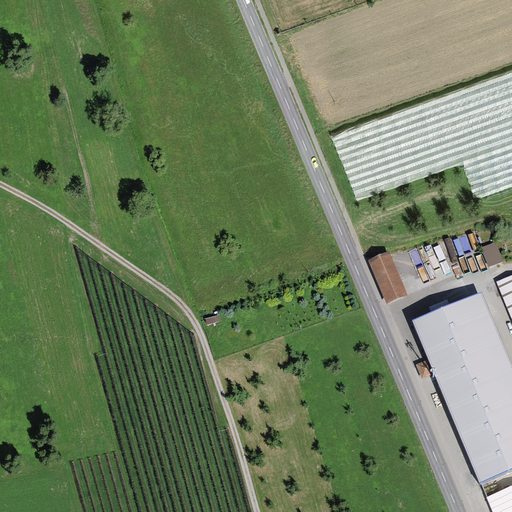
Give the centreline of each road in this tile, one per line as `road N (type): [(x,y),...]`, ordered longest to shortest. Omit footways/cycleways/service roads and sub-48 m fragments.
road 1 (secondary): [(243,0),(458,511)]
road 2 (track): [(256,511),(208,345),(187,310),(63,220),(0,187)]
